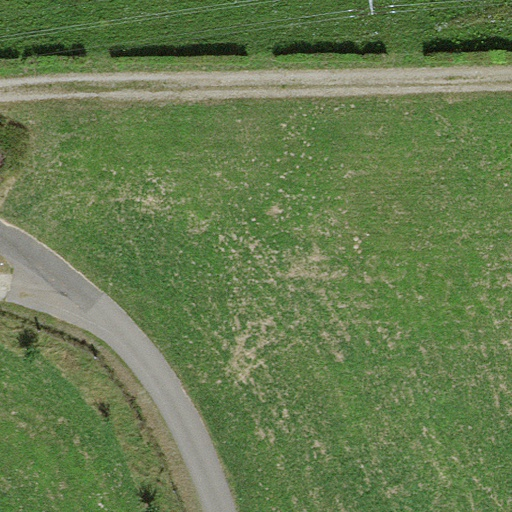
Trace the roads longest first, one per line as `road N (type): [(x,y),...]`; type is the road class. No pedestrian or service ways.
road 1 (track): [(0,101),(511,84)]
road 2 (unclassified): [(221,511),(130,360),(87,313),(0,250)]
